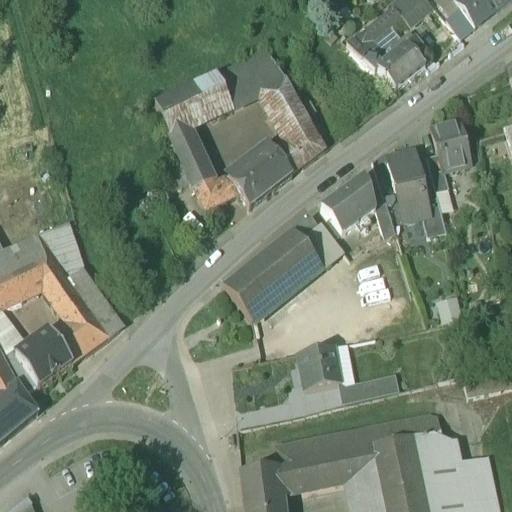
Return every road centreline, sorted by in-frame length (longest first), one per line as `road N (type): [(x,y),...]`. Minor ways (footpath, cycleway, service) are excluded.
road 1 (residential): [(511,35),(154,328)]
road 2 (residential): [(172,443),(183,423),(168,353),(154,328)]
